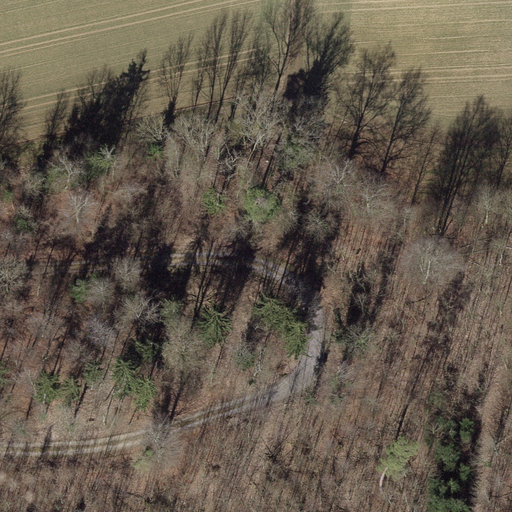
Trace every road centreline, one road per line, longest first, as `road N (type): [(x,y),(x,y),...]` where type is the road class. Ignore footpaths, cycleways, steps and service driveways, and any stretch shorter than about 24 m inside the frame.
road 1 (track): [(313,373),(331,314),(321,288),(282,254),(0,270)]
road 2 (track): [(0,454),(50,455),(156,437),(313,373)]
road 3 (track): [(297,133),(289,78),(297,0)]
